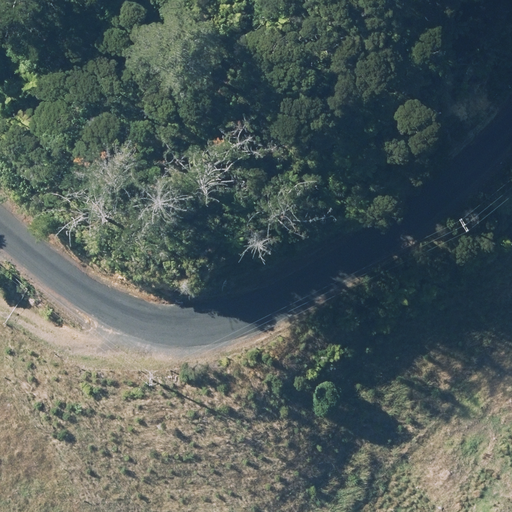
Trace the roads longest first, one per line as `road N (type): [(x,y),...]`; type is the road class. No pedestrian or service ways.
road 1 (unclassified): [(511,130),(374,256),(228,322),(157,328),(81,291),(0,222)]
road 2 (track): [(157,328),(94,348),(0,311)]
